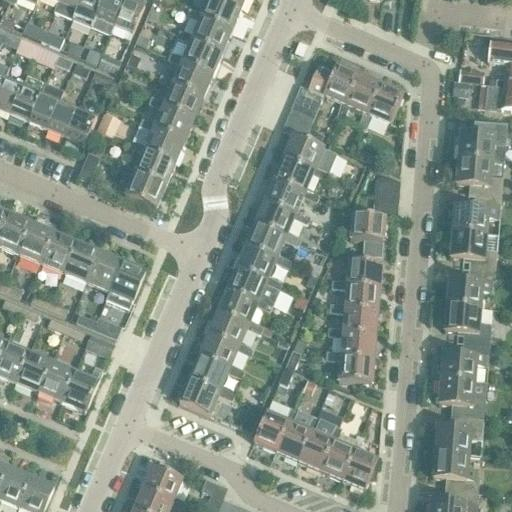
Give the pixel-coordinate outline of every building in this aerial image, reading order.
[(9,0),(3,0),(2,5),(13,10),(16,3),(9,0)] [(11,0),(16,2),(34,10),(38,0),(11,0)] [(38,0),(34,10),(36,10),(40,1),(57,8),(60,0),(38,0)] [(57,8),(53,18),(72,26),(76,16),(75,16),(81,0),(60,0),(57,8)] [(72,26),(71,27),(89,35),(103,0),(81,0),(75,16),(76,16),(72,26)] [(117,0),(103,0),(89,35),(109,43),(114,32),(112,31),(124,3),(117,0)] [(196,0),(208,5),(202,19),(200,24),(230,38),(239,16),(209,3),(209,0),(196,0)] [(209,0),(209,3),(239,16),(246,0),(209,0)] [(124,3),(112,31),(114,32),(130,39),(132,40),(144,11),(124,3)] [(188,15),(185,21),(198,27),(193,41),(190,46),(221,60),(230,38),(200,24),(202,19),(188,15)] [(2,21),(0,24),(0,30),(9,34),(12,25),(2,21)] [(26,29),(22,39),(40,47),(44,37),(26,29)] [(44,37),(40,47),(59,55),(64,45),(44,37)] [(179,37),(176,43),(189,49),(183,63),(181,69),(211,82),(221,60),(190,46),(193,41),(179,37)] [(138,39),(134,49),(143,53),(147,43),(138,39)] [(21,45),(15,58),(34,66),(39,53),(21,45)] [(71,48),(66,58),(78,63),(82,52),(71,48)] [(302,61),(306,51),(298,48),(294,58),(302,61)] [(511,50),(490,48),(487,69),(504,71),(502,86),(494,85),(494,91),(511,93),(511,50)] [(39,53),(34,66),(52,73),(58,61),(39,53)] [(89,55),(84,66),(96,71),(101,60),(89,55)] [(131,59),(127,68),(135,72),(139,63),(131,59)] [(169,59),(166,65),(180,71),(174,85),(171,90),(202,104),(211,82),(181,69),(183,63),(169,59)] [(98,71),(98,72),(115,79),(120,67),(119,67),(103,60),(98,71)] [(58,63),(55,71),(68,77),(71,68),(58,63)] [(77,70),(73,79),(85,84),(89,75),(77,70)] [(299,91),(294,103),(316,113),(321,102),(337,109),(343,112),(356,81),(333,71),(330,80),(315,73),(307,94),(299,91)] [(7,74),(0,89),(0,116),(9,120),(21,92),(23,93),(25,88),(16,85),(15,89),(3,84),(8,74),(7,74)] [(459,75),(457,87),(465,88),(469,88),(481,90),(483,77),(466,75),(460,74),(459,74),(459,75)] [(95,76),(91,85),(109,93),(113,84),(95,76)] [(160,81),(157,88),(170,93),(164,107),(162,113),(193,126),(202,104),(171,90),(174,85),(160,81)] [(337,109),(334,123),(341,126),(346,113),(360,119),(365,121),(378,90),(356,81),(343,112),(337,109)] [(21,92),(9,120),(28,128),(44,89),(27,82),(25,88),(23,93),(21,92)] [(453,87),(451,102),(456,102),(467,104),(469,88),(465,88),(457,87),(453,87)] [(44,89),(28,128),(46,136),(58,107),(60,108),(64,98),(44,89)] [(360,119),(356,133),(363,135),(368,123),(371,123),(388,131),(388,129),(400,99),(378,90),(365,121),(360,119)] [(485,90),(482,115),(499,117),(499,114),(511,115),(511,93),(494,91),(485,90)] [(150,103),(148,110),(161,115),(155,129),(152,135),(183,148),(193,126),(162,113),(164,107),(150,103)] [(294,103),(289,115),(311,124),(316,113),(294,103)] [(58,107),(46,136),(64,143),(76,115),(60,108),(58,107)] [(76,115),(64,143),(84,152),(96,124),(76,115)] [(289,115),(284,126),(306,135),(311,124),(289,115)] [(104,120),(97,137),(108,142),(115,125),(104,120)] [(141,125),(138,132),(152,137),(146,151),(143,157),(174,170),(183,148),(152,135),(155,129),(141,125)] [(284,126),(280,136),(289,139),(289,141),(302,147),(306,135),(284,126)] [(457,139),(455,164),(490,167),(502,168),(503,152),(505,130),(477,128),(476,141),(457,139)] [(319,150),(323,141),(312,136),(308,145),(319,150)] [(289,141),(279,164),(312,178),(311,181),(323,186),(326,179),(334,160),(322,155),(302,147),(289,141)] [(132,147),(129,154),(142,159),(136,173),(134,179),(165,192),(174,170),(143,157),(146,151),(132,147)] [(83,169),(78,181),(89,186),(99,164),(87,159),(83,169)] [(279,164),(270,186),(303,200),(302,203),(314,207),(316,201),(305,195),(311,181),(312,178),(279,164)] [(395,164),(388,169),(392,175),(399,170),(395,164)] [(455,164),(453,190),(472,192),(471,202),(499,204),(500,184),(489,182),(490,167),(455,164)] [(122,169),(120,176),(133,181),(125,200),(124,201),(156,215),(156,213),(163,196),(165,192),(134,179),(136,173),(122,169)] [(349,185),(347,191),(355,194),(357,188),(349,185)] [(375,185),(374,197),(398,199),(399,187),(375,185)] [(267,193),(260,209),(293,223),(292,225),(304,230),(307,223),(295,217),(302,203),(303,200),(270,186),(267,193)] [(374,197),(373,209),(397,211),(398,199),(374,197)] [(452,212),(450,237),(484,240),(486,225),(497,224),(499,204),(471,202),(470,214),(452,212)] [(260,209),(251,231),(284,245),(282,247),(295,252),(298,245),(286,239),(292,225),(293,223),(260,209)] [(350,220),(348,245),(364,246),(363,262),(381,263),(382,248),(384,222),(396,223),(397,211),(373,209),(372,222),(350,220)] [(0,254),(14,261),(29,227),(6,218),(0,231),(0,254)] [(37,270),(51,237),(29,227),(14,261),(37,270)] [(251,231),(242,253),(274,267),(273,269),(286,274),(289,268),(277,261),(282,247),(284,245),(251,231)] [(60,280),(74,247),(51,237),(37,270),(60,280)] [(450,237),(448,263),(466,265),(465,275),(493,278),(495,257),(483,255),(484,240),(450,237)] [(83,290),(97,257),(74,247),(60,280),(83,290)] [(242,253),(232,275),(265,289),(264,292),(276,297),(279,289),(268,283),(273,269),(274,267),(242,253)] [(106,300),(120,267),(97,257),(83,290),(106,300)] [(120,267),(106,300),(104,307),(127,317),(130,310),(144,277),(120,267)] [(343,291),(376,294),(378,269),(345,267),(344,285),(330,286),(329,294),(343,295),(343,291)] [(232,275),(223,297),(256,311),(255,313),(267,318),(276,297),(264,292),(265,289),(232,275)] [(446,286),(444,310),(479,312),(480,299),(491,298),(493,278),(465,275),(464,287),(446,286)] [(3,288),(0,294),(0,297),(19,305),(19,304),(22,296),(3,288)] [(375,317),(376,294),(343,291),(343,295),(342,309),(328,310),(327,318),(341,319),(341,315),(375,317)] [(223,297),(214,319),(246,333),(245,336),(258,341),(260,334),(248,327),(255,313),(256,311),(223,297)] [(296,301),(292,311),(303,316),(307,305),(296,301)] [(31,309),(30,310),(45,316),(48,308),(34,302),(31,309)] [(315,302),(311,312),(318,312),(320,304),(315,302)] [(6,305),(2,314),(16,320),(20,312),(6,305)] [(48,308),(45,316),(64,324),(67,316),(48,308)] [(444,310),(442,337),(460,339),(460,349),(487,352),(489,331),(478,329),(479,312),(444,310)] [(20,312),(16,320),(34,328),(38,320),(20,312)] [(373,342),(375,317),(341,315),(341,319),(340,333),(326,334),(326,342),(339,343),(340,339),(373,342)] [(90,335),(94,326),(78,319),(75,328),(90,335)] [(214,319),(204,341),(237,355),(236,358),(248,363),(251,356),(239,349),(245,336),(246,333),(214,319)] [(94,326),(90,335),(115,345),(120,333),(96,323),(95,327),(94,326)] [(50,325),(47,333),(62,340),(65,332),(50,325)] [(65,332),(62,340),(81,348),(84,340),(65,332)] [(263,332),(261,338),(270,343),(272,336),(263,332)] [(371,365),(373,342),(340,339),(339,343),(338,357),(324,358),(324,366),(337,367),(338,363),(371,365)] [(204,341),(195,363),(228,377),(226,380),(239,385),(242,378),(230,371),(236,358),(237,355),(204,341)] [(108,363),(112,352),(89,342),(84,353),(108,363)] [(296,344),(291,356),(300,360),(305,348),(296,344)] [(278,346),(276,350),(286,354),(288,350),(278,346)] [(5,348),(0,359),(0,383),(14,390),(28,358),(5,348)] [(440,360),(438,384),(473,387),(474,372),(485,372),(487,352),(460,349),(459,361),(440,360)] [(255,356),(253,361),(267,366),(268,362),(255,356)] [(291,356),(284,373),(293,377),(295,372),(300,360),(291,356)] [(28,358),(14,390),(38,400),(51,368),(28,358)] [(191,372),(186,385),(191,388),(218,399),(217,402),(229,407),(232,401),(220,394),(226,380),(228,377),(195,363),(191,372)] [(369,391),(371,365),(338,363),(337,367),(336,388),(369,391)] [(51,368),(38,400),(61,409),(74,378),(51,368)] [(74,378),(61,409),(84,419),(97,388),(102,377),(94,373),(89,384),(74,378)] [(284,373),(277,389),(286,393),(293,377),(284,373)] [(438,384),(436,411),(455,412),(454,422),(482,424),(483,404),(480,404),(482,388),(473,387),(438,384)] [(186,385),(176,408),(191,415),(208,422),(217,402),(218,399),(191,388),(186,385)] [(309,387),(304,398),(312,401),(317,390),(309,387)] [(328,399),(324,408),(330,410),(334,401),(328,399)] [(255,441),(252,449),(275,459),(287,428),(282,425),(289,414),(270,406),(255,441)] [(248,438),(258,416),(246,411),(237,433),(248,438)] [(287,428),(275,459),(296,468),(309,437),(304,435),(291,429),(296,417),(290,414),(289,414),(282,425),(287,428)] [(434,433),(433,458),(467,460),(468,446),(480,445),(482,424),(454,422),(453,434),(434,433)] [(309,437),(296,468),(318,477),(331,446),(326,444),(333,432),(311,423),(304,435),(309,437)] [(331,446),(318,477),(340,486),(353,455),(348,453),(335,448),(338,440),(340,435),(333,432),(326,444),(331,446)] [(353,455),(340,486),(364,496),(377,465),(357,457),(361,447),(362,444),(355,442),(352,446),(348,453),(353,455)] [(433,458),(430,484),(449,486),(448,496),(476,498),(477,478),(466,476),(467,460),(433,458)] [(158,467),(155,475),(170,481),(173,473),(158,467)] [(0,508),(8,511),(16,511),(29,483),(5,473),(0,485),(0,508)] [(149,473),(140,495),(171,508),(169,511),(170,511),(184,511),(185,510),(173,503),(180,486),(171,482),(170,481),(155,475),(149,473)] [(29,483),(16,511),(43,511),(52,492),(29,483)] [(205,486),(200,497),(210,501),(205,511),(218,511),(221,506),(226,495),(205,486)] [(140,495),(132,511),(169,511),(171,508),(140,495)] [(429,507),(428,511),(474,511),(476,498),(448,496),(447,508),(429,507)]
